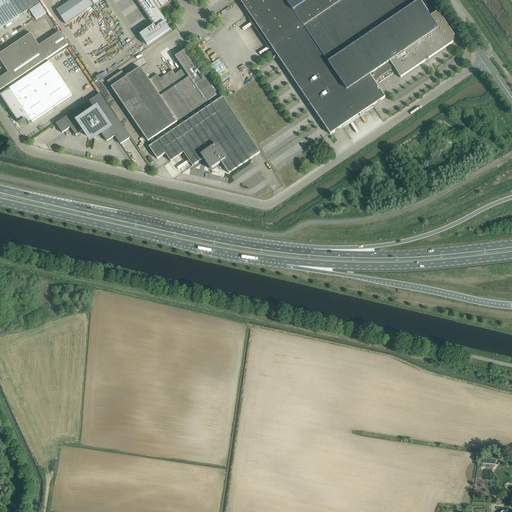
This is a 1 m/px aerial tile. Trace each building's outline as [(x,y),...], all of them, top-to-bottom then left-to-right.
[(0,0),(0,28),(39,2),(37,0),(0,0)] [(71,0),(56,10),(65,24),(93,5),(94,4),(94,5),(100,0),(71,0)] [(166,21),(158,8),(161,6),(162,8),(171,2),(169,0),(136,0),(153,25),(140,35),(147,45),(170,30),(164,22),(166,21)] [(244,0),(241,2),(330,134),(385,97),(372,78),(376,76),(380,82),(379,83),(394,73),(392,74),(388,68),(392,65),(401,78),(425,61),(424,61),(427,59),(428,60),(453,43),(452,42),(453,41),(454,39),(454,37),(453,37),(454,36),(438,12),(429,17),(417,0),(244,0)] [(29,10),(36,20),(46,13),(40,3),(29,10)] [(0,90),(68,45),(59,32),(39,46),(31,33),(0,53),(0,60),(8,72),(0,78),(0,77),(0,90)] [(175,57),(183,69),(175,74),(172,70),(160,79),(157,75),(149,80),(141,68),(126,78),(122,71),(107,81),(148,142),(217,95),(185,49),(175,57)] [(29,124),(30,124),(29,124),(32,122),(72,95),(50,61),(9,89),(7,91),(7,90),(0,94),(0,95),(18,122),(22,120),(18,123),(28,125),(26,121),(27,121),(29,124)] [(56,124),(62,133),(70,128),(76,135),(84,130),(89,137),(88,137),(89,137),(89,136),(90,136),(91,135),(92,135),(93,136),(94,137),(94,138),(95,138),(101,133),(107,142),(115,136),(120,144),(130,138),(100,94),(56,124)] [(171,161),(183,153),(192,166),(203,159),(210,170),(221,162),(229,174),(260,153),(222,97),(149,147),(157,159),(165,153),(171,161)]
